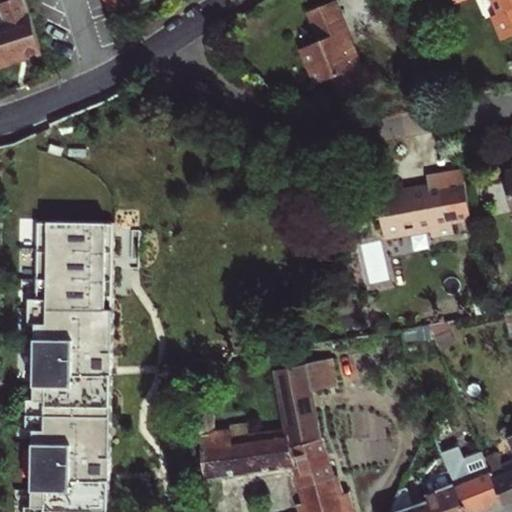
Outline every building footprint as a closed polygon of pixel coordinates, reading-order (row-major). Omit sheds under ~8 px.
[(0,65),(40,53),(22,0),(3,0),(0,1),(0,20),(0,22),(0,65)] [(105,0),(108,9),(130,3),(128,0),(105,0)] [(328,78),(337,99),(371,84),(361,61),(357,62),(334,10),(330,0),(318,6),(316,3),(298,11),(304,25),(307,23),(315,41),(296,50),(311,85),(328,78)] [(336,0),(330,0),(334,10),(340,7),(336,0)] [(489,0),(495,14),(492,16),(502,40),(511,35),(511,0),(450,0),(452,4),(463,0),(489,0)] [(502,40),(492,16),(486,18),(496,42),(502,40)] [(153,81),(168,91),(173,85),(158,75),(153,81)] [(0,173),(49,173),(48,137),(0,138),(0,173)] [(511,167),(501,169),(508,215),(511,214),(511,167)] [(373,189),(383,238),(427,229),(428,237),(451,233),(449,225),(469,221),(459,172),(423,179),(424,186),(401,191),(399,184),(373,189)] [(110,511),(115,222),(38,221),(33,511),(110,511)] [(499,310),(511,351),(511,311),(511,308),(499,310)] [(429,321),(396,327),(400,340),(432,336),(429,321)] [(230,443),(229,429),(213,430),(209,398),(194,400),(203,478),(293,465),(298,482),(329,473),(319,436),(310,389),(331,384),(326,357),(272,370),(286,435),(247,440),(230,443)] [(499,502),(511,496),(511,414),(507,416),(511,429),(511,432),(505,435),(511,451),(511,457),(500,463),(495,450),(480,456),(499,502)] [(228,423),(229,429),(230,443),(247,440),(245,421),(228,423)] [(428,424),(411,460),(417,479),(435,462),(442,459),(439,451),(428,424)] [(442,459),(463,511),(473,511),(499,502),(480,456),(478,450),(460,457),(455,445),(439,451),(442,459)] [(430,511),(463,511),(442,459),(435,462),(417,479),(424,495),(430,511)] [(329,473),(298,482),(293,483),(299,503),(294,504),(296,511),(343,511),(339,493),(333,472),(329,473)] [(385,511),(430,511),(424,495),(414,498),(404,474),(385,511)] [(361,511),(356,492),(339,493),(343,511),(361,511)]
